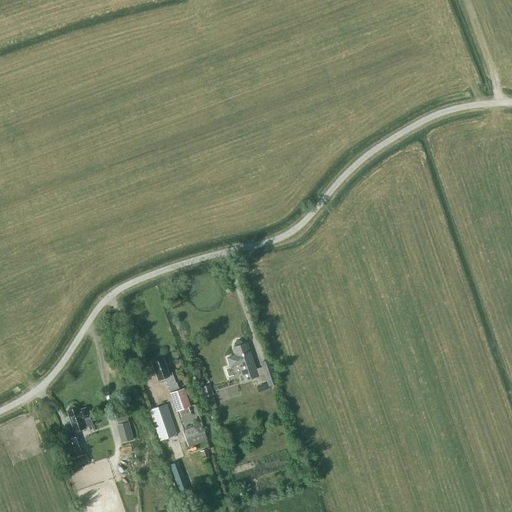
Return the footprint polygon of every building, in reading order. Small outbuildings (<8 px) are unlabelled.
[(239,340),(236,341),(234,343),(234,344),(235,347),(233,347),(235,355),(227,357),(230,367),(239,364),(244,380),(256,376),(258,383),(267,380),(269,385),(276,383),(269,360),(261,362),(263,367),(255,369),(249,350),(247,351),(244,343),(242,344),(242,342),(240,341),(239,340)] [(178,388),(176,382),(172,372),(169,373),(163,358),(152,363),(158,380),(165,377),(168,386),(170,391),(178,388)] [(210,384),(200,387),(203,398),(213,395),(210,384)] [(170,393),(177,411),(190,406),(184,388),(170,393)] [(227,389),(218,390),(218,399),(233,398),(233,394),(227,394),(227,389)] [(207,397),(209,409),(219,406),(216,395),(207,397)] [(149,410),(159,441),(176,435),(166,404),(149,410)] [(69,407),(69,408),(69,410),(67,411),(70,418),(69,418),(74,432),(75,434),(78,433),(77,431),(93,425),(90,416),(89,417),(86,409),(84,408),(78,410),(77,407),(75,408),(75,406),(73,405),(69,407)] [(120,424),(124,441),(134,439),(130,421),(120,424)] [(182,431),(188,446),(207,439),(202,424),(182,431)] [(74,458),(82,455),(75,436),(66,439),(73,458),(74,458)] [(203,458),(210,456),(207,449),(200,451),(203,458)] [(86,453),(82,455),(74,458),(76,466),(89,461),(86,453)] [(176,476),(185,475),(183,463),(174,465),(176,476)]
